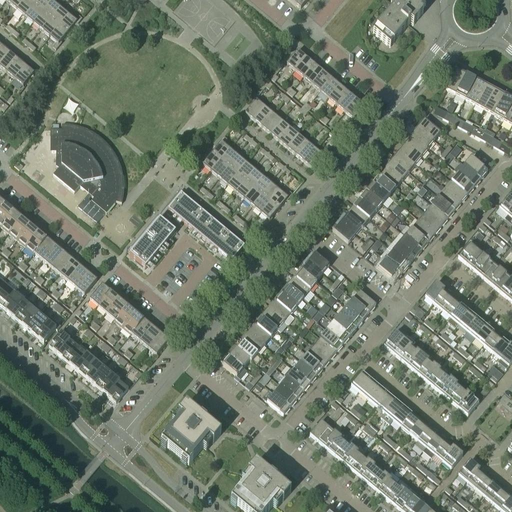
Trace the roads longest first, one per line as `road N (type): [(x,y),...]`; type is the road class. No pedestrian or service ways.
road 1 (residential): [(202,338),(109,261),(97,261),(3,173)]
road 2 (residential): [(296,226),(397,104)]
road 3 (residential): [(202,338),(296,226)]
road 4 (residential): [(465,431),(443,431),(352,354)]
road 5 (residential): [(396,311),(296,226)]
road 6 (residential): [(281,435),(182,361)]
